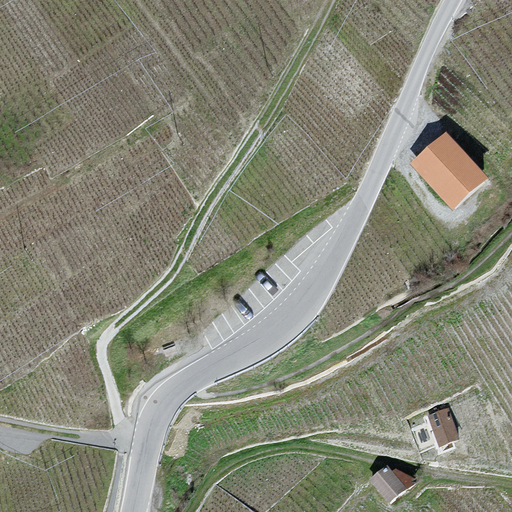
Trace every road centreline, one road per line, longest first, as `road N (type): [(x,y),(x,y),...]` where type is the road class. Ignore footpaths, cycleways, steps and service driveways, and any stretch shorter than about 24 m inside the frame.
road 1 (unclassified): [(141,511),(153,450),(177,400),(264,348),(314,304),(462,0)]
road 2 (track): [(131,422),(104,358),(129,322),(179,277),(212,198),(292,81),(335,0)]
road 3 (track): [(0,422),(153,450)]
